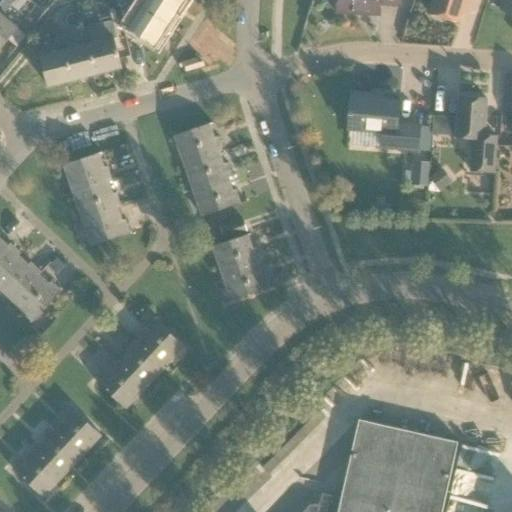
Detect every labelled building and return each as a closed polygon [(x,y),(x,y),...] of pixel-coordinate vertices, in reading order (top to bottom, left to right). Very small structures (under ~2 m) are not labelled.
[(19,27),(4,15),(14,2),(12,0),(3,0),(2,1),(0,3),(0,49),(9,39),(19,27)] [(142,7),(144,3),(138,0),(125,0),(124,2),(139,11),(128,28),(155,45),(169,24),(142,7)] [(142,7),(169,24),(182,2),(178,0),(145,0),(144,3),(142,7)] [(401,5),(401,0),(337,0),(336,12),(380,15),(381,4),(401,5)] [(460,22),(466,1),(466,0),(433,0),(430,13),(460,22)] [(511,13),(511,0),(505,0),(501,9),(511,13)] [(90,43),(98,73),(122,67),(114,38),(117,37),(113,20),(105,23),(109,38),(94,42),(90,43)] [(66,50),(73,79),(98,73),(90,43),(94,42),(90,27),(80,29),(84,45),(69,49),(66,50)] [(66,50),(69,49),(65,33),(57,35),(61,51),(42,56),(49,86),(73,79),(66,50)] [(382,147),(418,150),(421,124),(398,122),(400,99),(371,97),(372,93),(352,91),(348,129),(383,132),(382,147)] [(484,135),(487,98),(459,96),(456,136),(473,137),(471,166),(495,168),(497,136),(484,135)] [(183,163),(221,149),(212,123),(174,136),(183,163)] [(221,149),(183,163),(192,189),(230,176),(221,149)] [(72,193),(111,180),(101,153),(63,166),(72,193)] [(412,170),(411,184),(414,184),(424,184),(428,185),(430,161),(413,160),(412,170)] [(440,191),(453,181),(443,167),(429,177),(440,191)] [(230,176),(192,189),(202,216),(239,202),(230,176)] [(82,220),(120,207),(111,180),(72,193),(82,220)] [(120,207),(82,220),(91,247),(129,234),(120,207)] [(220,226),(224,238),(248,230),(243,218),(220,226)] [(222,273),(260,260),(251,233),(213,246),(222,273)] [(0,274),(19,253),(0,235),(0,274)] [(0,289),(13,302),(40,272),(19,253),(0,274),(0,289)] [(57,273),(65,264),(57,257),(49,266),(57,273)] [(260,260),(222,273),(231,300),(269,287),(260,260)] [(40,272),(13,302),(34,321),(61,292),(40,272)] [(135,339),(164,367),(184,346),(155,318),(135,339)] [(145,387),(164,367),(135,339),(116,360),(145,387)] [(125,408),(145,387),(116,360),(96,380),(125,408)] [(52,428),(81,455),(100,435),(71,407),(52,428)] [(442,511),(459,442),(359,419),(342,497),(322,492),(319,503),(316,503),(310,504),(302,511),(442,511)] [(62,476),(81,455),(52,428),(33,448),(62,476)] [(43,496),(62,476),(33,448),(14,469),(43,496)]
